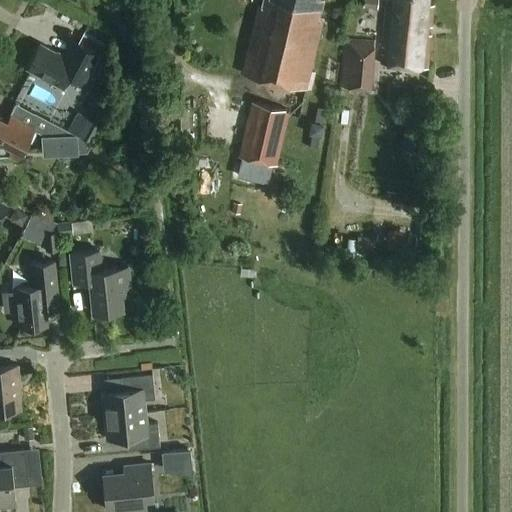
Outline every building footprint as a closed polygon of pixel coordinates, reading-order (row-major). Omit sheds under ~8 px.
[(263,0),(262,7),(258,6),(242,74),(306,89),(323,18),(319,17),(323,0),(263,0)] [(378,9),(378,0),(363,0),(363,8),(378,9)] [(429,0),(386,0),(380,63),(428,68),(434,7),(429,6),(429,0)] [(371,91),(375,42),(344,39),(340,88),(371,91)] [(74,42),(66,57),(40,44),(27,69),(63,89),(69,77),(83,85),(99,55),(74,42)] [(242,158),(277,166),(290,111),(251,102),(238,157),(242,158)] [(189,109),(169,111),(170,134),(191,132),(189,109)] [(66,128),(92,142),(101,124),(89,117),(87,119),(74,112),(66,128)] [(35,130),(45,136),(41,136),(42,156),(79,154),(79,153),(87,153),(92,143),(52,122),(34,113),(28,124),(13,116),(13,118),(9,118),(7,121),(0,117),(0,155),(10,155),(19,160),(35,130)] [(424,151),(428,127),(412,124),(409,149),(424,151)] [(274,165),(242,158),(238,177),(269,184),(274,165)] [(17,209),(11,220),(22,226),(28,215),(17,209)] [(73,235),(72,222),(58,223),(58,233),(58,236),(73,235)] [(58,233),(44,235),(45,252),(60,250),(58,236),(58,233)] [(357,253),(374,254),(375,238),(358,236),(357,253)] [(102,270),(100,250),(71,253),(74,283),(90,282),(93,312),(124,309),(122,295),(132,294),(129,267),(102,270)] [(30,263),(33,286),(17,288),(17,291),(3,293),(5,313),(19,311),(21,327),(48,325),(46,311),(60,309),(54,261),(30,263)] [(0,368),(0,412),(21,410),(18,384),(20,384),(18,366),(0,368)] [(103,393),(105,416),(145,412),(144,400),(155,399),(153,374),(121,377),(122,391),(103,393)] [(146,412),(105,416),(108,440),(127,438),(133,437),(135,449),(160,447),(158,423),(147,424),(146,412)] [(33,427),(23,428),(25,440),(34,439),(33,427)] [(0,458),(1,466),(0,465),(0,506),(16,504),(14,482),(28,480),(25,449),(0,451),(0,458)] [(162,452),(163,466),(164,469),(192,466),(190,449),(168,452),(162,452)] [(154,498),(150,464),(124,466),(125,479),(104,481),(107,511),(121,509),(121,511),(146,511),(145,498),(154,498)]
